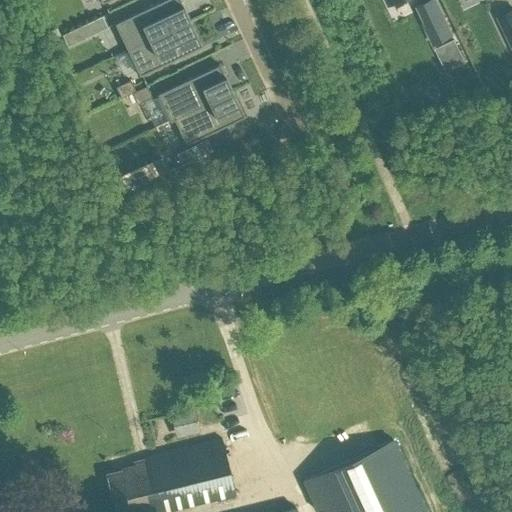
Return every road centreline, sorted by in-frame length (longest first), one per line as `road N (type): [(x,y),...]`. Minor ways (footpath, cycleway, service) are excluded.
road 1 (tertiary): [(0,345),(511,210)]
road 2 (residential): [(234,0),(294,129)]
